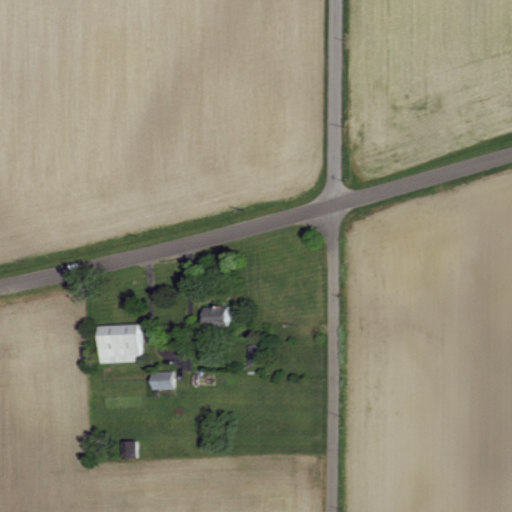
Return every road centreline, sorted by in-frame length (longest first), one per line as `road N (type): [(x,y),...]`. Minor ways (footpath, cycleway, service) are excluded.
road 1 (tertiary): [(0,285),(511,152)]
road 2 (tertiary): [(332,511),(335,0)]
